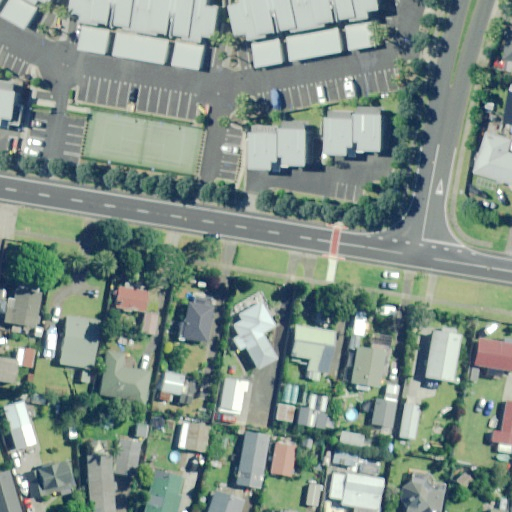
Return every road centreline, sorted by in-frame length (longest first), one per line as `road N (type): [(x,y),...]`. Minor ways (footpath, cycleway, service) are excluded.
road 1 (tertiary): [(419,256),(0,187)]
road 2 (tertiary): [(441,120),(419,256)]
road 3 (tertiary): [(484,0),(460,85),(441,120)]
road 4 (tertiary): [(441,120),(441,81),(462,0)]
